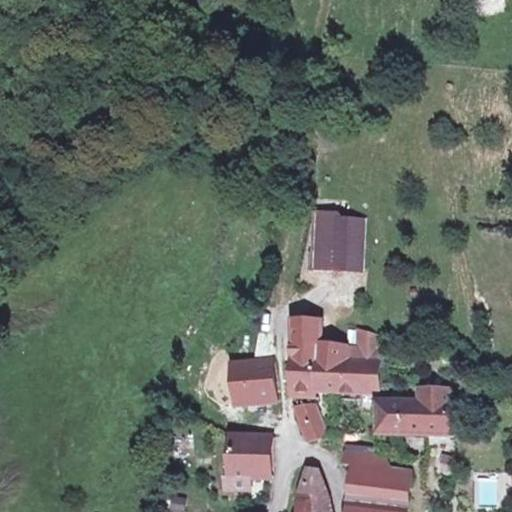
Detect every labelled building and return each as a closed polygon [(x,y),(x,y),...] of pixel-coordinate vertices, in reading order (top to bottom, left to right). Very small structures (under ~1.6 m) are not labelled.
[(315,271),(364,270),(363,224),(338,224),(338,218),(315,219),(315,271)] [(369,324),(368,348),(328,347),(328,320),(297,319),(298,399),(317,400),(317,393),(381,392),(386,330),(369,324)] [(270,357),(268,344),(252,345),(253,358),(270,357)] [(282,403),(278,361),(234,364),(237,405),(282,403)] [(457,390),(426,388),(425,402),(388,401),(382,401),(381,432),(456,434),(457,390)] [(329,439),(316,407),(296,407),(309,438),(329,439)] [(274,436),(234,434),(232,478),(250,479),(272,480),(274,436)] [(462,451),(442,446),(437,473),(456,477),(462,451)] [(409,511),(413,471),(365,453),(347,453),(346,466),(354,468),(350,511),(409,511)] [(325,472),(307,467),(300,511),(307,511),(335,511),(331,490),(325,472)] [(250,479),(232,478),(231,491),(249,491),(250,479)]
